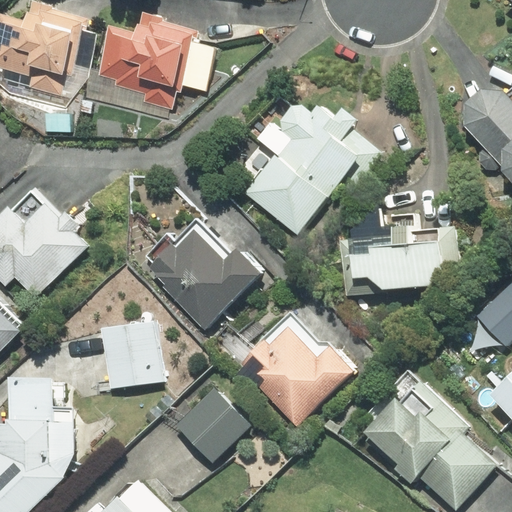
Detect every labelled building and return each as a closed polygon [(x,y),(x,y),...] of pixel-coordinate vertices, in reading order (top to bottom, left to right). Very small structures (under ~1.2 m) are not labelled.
[(23,20),(0,13),(0,84),(10,93),(66,107),(88,77),(96,33),(87,30),(87,19),(51,9),(51,6),(32,1),(30,12),(27,12),(23,20)] [(162,18),(143,13),(134,33),(109,26),(100,75),(116,80),(116,85),(145,94),(144,101),(172,109),(177,92),(181,92),(183,85),(206,91),(215,48),(196,43),(198,31),(162,21),(162,18)] [(511,87),(506,93),(503,91),(480,90),(465,104),(464,125),(483,148),(480,153),(481,162),(486,169),(496,170),(501,165),(501,170),(511,182),(511,87)] [(246,192),(297,234),(336,186),(350,199),(381,151),(352,127),(355,119),(342,108),(335,115),(317,105),(312,112),(301,105),(291,106),(281,121),(281,128),(272,122),(257,138),(263,142),(242,168),(254,181),(246,192)] [(7,209),(0,215),(0,280),(5,286),(14,277),(36,299),(90,246),(76,232),(80,228),(64,212),(60,216),(34,189),(10,212),(7,209)] [(340,239),(347,295),(461,285),(454,226),(421,229),(420,214),(381,216),(380,209),(350,230),(352,238),(340,239)] [(206,325),(259,272),(236,248),(230,254),(196,220),(174,242),(167,235),(145,256),(153,265),(149,268),(206,325)] [(504,344),(511,336),(511,282),(477,315),(504,344)] [(0,349),(25,326),(0,300),(0,349)] [(237,369),(297,430),(357,371),(328,341),(318,342),(291,314),(255,349),(228,321),(211,338),(240,366),(237,369)] [(156,326),(108,329),(112,389),(160,386),(156,326)] [(418,478),(455,511),(499,465),(464,434),(470,427),(408,372),(364,420),(371,426),(365,432),(398,462),(393,468),(412,485),(418,478)] [(511,372),(489,394),(511,418),(511,372)] [(0,511),(33,511),(67,481),(73,430),(74,419),(54,419),(54,401),(67,401),(67,385),(12,385),(11,429),(2,428),(0,455),(0,511)] [(215,386),(172,426),(210,467),(253,427),(215,386)]
